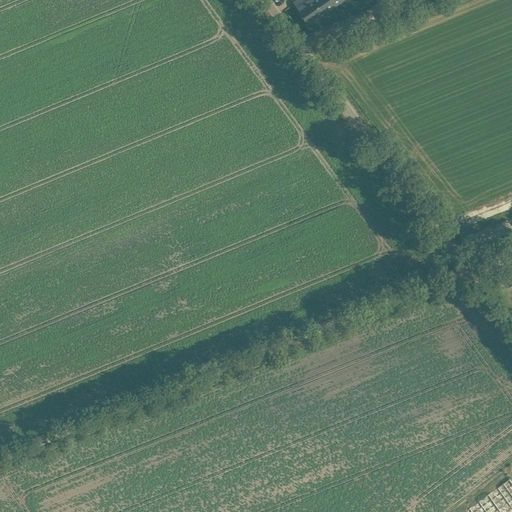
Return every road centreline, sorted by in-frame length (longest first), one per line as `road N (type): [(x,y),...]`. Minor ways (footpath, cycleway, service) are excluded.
road 1 (track): [(469,272),(0,460)]
road 2 (unclassified): [(469,272),(265,0)]
